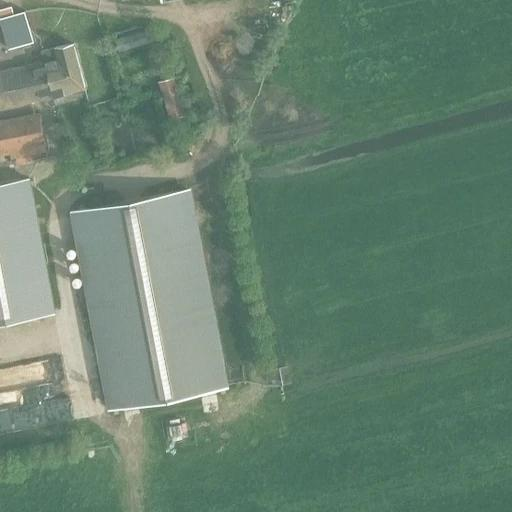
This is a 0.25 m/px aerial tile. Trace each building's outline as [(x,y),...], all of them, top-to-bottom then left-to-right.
[(11,7),(0,10),(0,18),(13,15),(11,7)] [(13,15),(0,18),(0,19),(9,49),(34,41),(24,11),(13,15)] [(154,42),(150,29),(115,41),(119,53),(154,42)] [(0,109),(52,97),(55,96),(58,96),(59,98),(69,95),(69,93),(88,89),(73,43),(42,50),(43,62),(0,71),(0,109)] [(170,118),(184,114),(175,82),(161,87),(170,118)] [(40,113),(0,120),(0,153),(10,152),(11,157),(16,157),(46,151),(47,151),(40,113)] [(37,174),(53,172),(52,163),(36,166),(37,174)] [(28,179),(0,184),(0,321),(53,312),(28,179)] [(43,197),(40,180),(31,182),(35,198),(43,197)] [(224,386),(188,190),(75,211),(111,407),(224,386)] [(64,358),(0,366),(0,390),(8,389),(10,405),(0,406),(0,431),(38,426),(36,414),(48,412),(44,383),(67,380),(64,358)]
